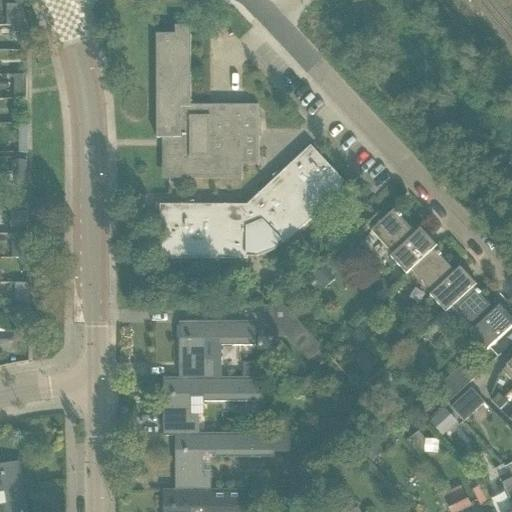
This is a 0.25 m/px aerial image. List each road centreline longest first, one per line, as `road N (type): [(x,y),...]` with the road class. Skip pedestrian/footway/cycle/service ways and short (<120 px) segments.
road 1 (residential): [(100,377),(78,84),(51,0)]
road 2 (residential): [(511,270),(248,0)]
road 3 (residential): [(97,511),(100,377)]
